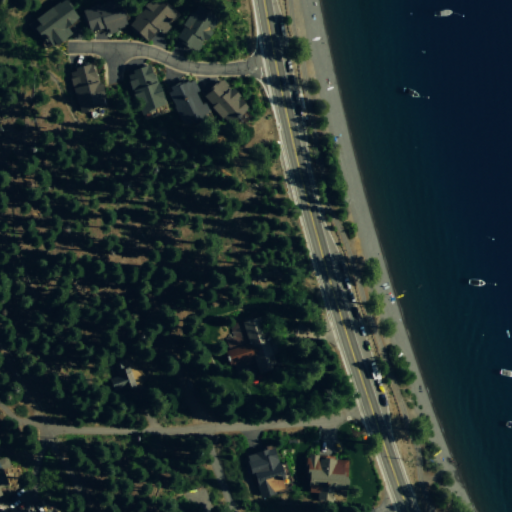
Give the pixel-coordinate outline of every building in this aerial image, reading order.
[(60,0),(30,22),(48,48),(69,33),(64,25),(75,17),(63,0),(60,0)] [(87,33),(104,28),(106,32),(124,26),(116,0),(110,0),(80,9),(87,33)] [(164,33),(174,10),(152,0),(141,0),(128,29),(148,38),(153,28),(164,33)] [(196,52),(215,17),(192,4),(173,39),(196,52)] [(78,112),(104,104),(93,63),(66,70),(78,112)] [(137,113),(162,105),(149,64),(124,72),(137,113)] [(180,125),(205,114),(190,77),(165,88),(180,125)] [(200,96),(225,124),(245,105),(220,77),(200,96)] [(229,365),(252,359),(254,367),(274,363),(262,316),(229,324),(232,336),(223,339),(229,365)] [(112,362),(117,376),(108,379),(112,389),(133,381),(127,366),(123,368),(120,360),(112,362)] [(0,494),(1,494),(0,492),(0,487),(16,481),(6,456),(0,457),(0,494)] [(346,459),(307,457),(305,492),(315,493),(315,498),(344,500),(346,459)]
